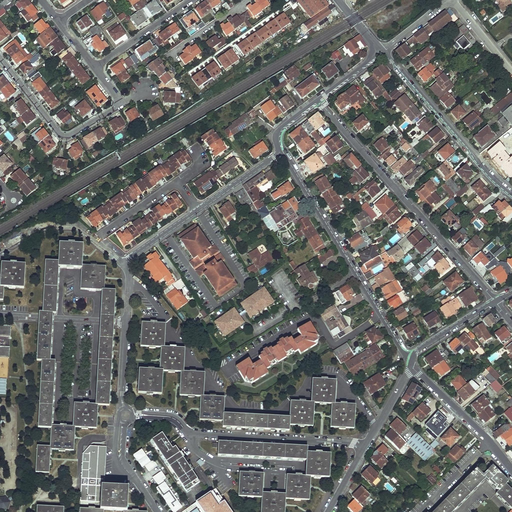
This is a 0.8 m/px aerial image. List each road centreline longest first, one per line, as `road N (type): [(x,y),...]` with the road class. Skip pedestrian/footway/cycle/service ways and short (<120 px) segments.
road 1 (residential): [(318,101),(495,301)]
road 2 (residential): [(278,151),(410,362)]
road 3 (residential): [(132,415),(171,417),(198,435),(363,447)]
road 4 (residential): [(511,194),(383,51)]
road 5 (residential): [(0,58),(64,135),(122,102)]
road 6 (residential): [(0,315),(125,322)]
